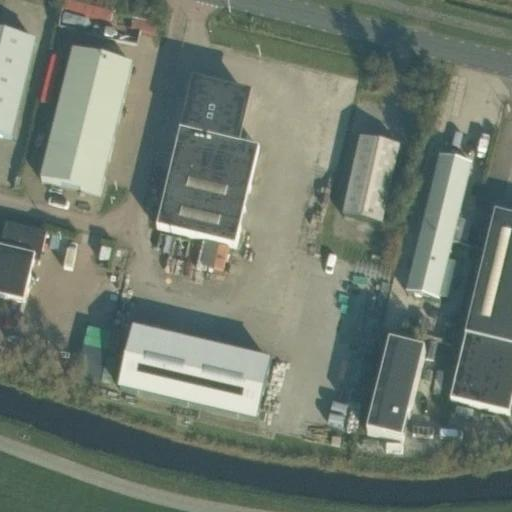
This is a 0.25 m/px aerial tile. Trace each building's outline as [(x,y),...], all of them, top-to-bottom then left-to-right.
[(92,42),(99,13),(75,7),(69,37),(92,42)] [(123,30),(125,20),(102,15),(100,25),(123,30)] [(35,44),(0,35),(0,139),(11,142),(35,44)] [(73,54),(41,184),(100,198),(132,68),(73,54)] [(180,134),(157,232),(236,251),(259,153),(237,147),(249,99),(196,87),(185,135),(180,134)] [(403,136),(359,125),(331,243),(387,256),(396,217),(389,194),(403,136)] [(420,237),(452,245),(458,223),(471,167),(439,159),(420,237)] [(511,220),(495,216),(465,339),(466,340),(450,404),(509,418),(511,405),(511,220)] [(458,223),(452,245),(466,248),(472,226),(458,223)] [(0,300),(24,306),(37,252),(43,253),(47,237),(6,227),(0,251),(0,250),(0,300)] [(438,304),(452,245),(420,237),(406,296),(438,304)] [(228,273),(231,250),(209,247),(206,270),(228,273)] [(348,281),(395,283),(396,271),(349,269),(348,281)] [(36,331),(32,356),(52,359),(56,334),(36,331)] [(133,333),(119,392),(256,425),(313,438),(333,441),(347,384),(270,366),(133,333)] [(390,346),(367,438),(403,447),(426,355),(390,346)]
